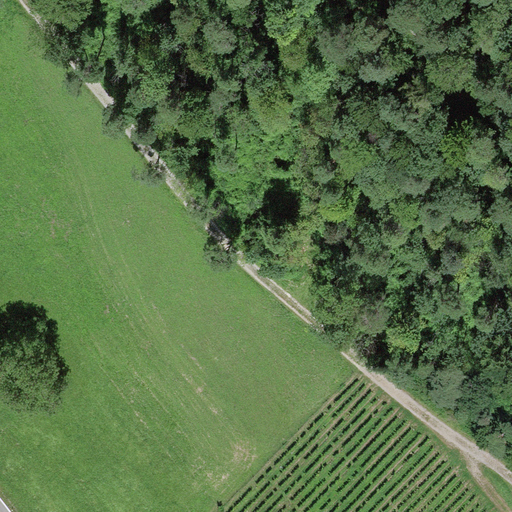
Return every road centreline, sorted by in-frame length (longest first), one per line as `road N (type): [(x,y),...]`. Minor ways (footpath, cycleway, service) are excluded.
road 1 (track): [(31,0),(222,239),(511,479)]
road 2 (track): [(399,0),(486,104),(511,121)]
